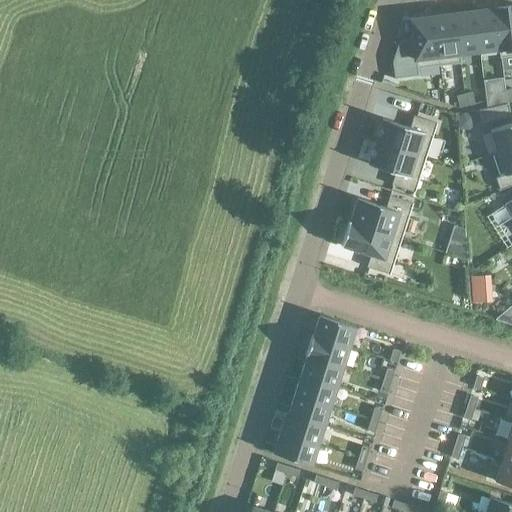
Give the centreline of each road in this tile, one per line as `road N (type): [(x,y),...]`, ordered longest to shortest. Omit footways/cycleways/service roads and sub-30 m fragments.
road 1 (residential): [(392,0),(298,296)]
road 2 (residential): [(298,296),(229,511)]
road 3 (residential): [(511,361),(298,296)]
